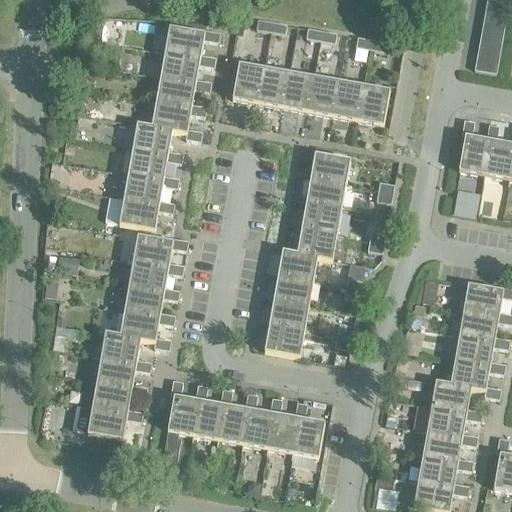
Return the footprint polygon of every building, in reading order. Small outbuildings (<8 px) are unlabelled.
[(486,0),(486,5),(508,9),(509,0),(486,0)] [(486,5),(484,17),(506,21),(508,9),(486,5)] [(484,17),(482,28),(504,32),(506,21),(484,17)] [(255,33),(270,36),(272,26),(257,24),(255,33)] [(272,26),(270,36),(284,39),(286,29),(272,26)] [(482,28),(480,40),(502,44),(504,32),(482,28)] [(168,32),(164,57),(199,63),(198,70),(213,72),(214,62),(199,59),(202,45),(217,47),(219,37),(203,34),(203,38),(168,32)] [(305,42),(320,45),(321,35),(307,32),(305,42)] [(321,35),(320,45),(334,48),(336,38),(321,35)] [(480,40),(478,51),(499,55),(502,44),(480,40)] [(355,51),(370,54),(371,44),(356,41),(355,51)] [(371,44),(370,54),(384,56),(386,46),(371,44)] [(478,51),(476,63),(497,67),(499,55),(478,51)] [(164,57),(159,82),(194,88),(193,94),(208,97),(210,87),(195,84),(198,70),(199,63),(164,57)] [(497,67),(476,63),(473,74),(495,78),(497,67)] [(231,104),(257,108),(263,73),(238,68),(231,104)] [(257,108),(282,113),(288,77),(263,73),(257,108)] [(282,113),(307,117),(313,82),(288,77),(282,113)] [(159,82),(155,107),(190,113),(189,119),(204,122),(206,112),(191,109),(193,94),(194,88),(159,82)] [(307,117),(332,121),(338,86),(313,82),(307,117)] [(332,121),(356,126),(363,90),(338,86),(332,121)] [(363,90),(356,126),(382,130),(388,95),(363,90)] [(155,107),(151,131),(151,132),(171,136),(185,139),(186,139),(186,134),(189,119),(190,113),(155,107)] [(458,176),(483,180),(490,145),(485,144),(470,142),(473,126),(463,125),(460,140),(464,141),(458,176)] [(136,128),(131,154),(167,160),(167,156),(171,136),(151,132),(151,131),(136,128)] [(483,180),(508,184),(511,162),(511,148),(510,149),(495,146),(498,131),(488,129),(485,144),(490,145),(483,180)] [(186,139),(185,139),(184,144),(200,147),(202,136),(186,134),(186,139)] [(131,154),(127,179),(162,185),(163,181),(166,166),(181,169),(182,158),(167,156),(167,160),(131,154)] [(313,158),(309,184),(344,190),(349,165),(313,158)] [(127,179),(123,204),(158,210),(159,206),(161,191),(176,194),(178,183),(163,181),(162,185),(127,179)] [(309,184),(305,209),(340,215),(344,190),(309,184)] [(379,187),(377,196),(392,199),(393,189),(379,187)] [(392,199),(377,196),(375,206),(390,208),(392,199)] [(158,210),(123,204),(118,229),(153,236),(157,216),(172,219),(174,208),(159,206),(158,210)] [(454,206),(452,218),(474,222),(476,213),(477,210),(454,206)] [(305,209),(300,234),(335,240),(340,215),(305,209)] [(300,234),(296,258),(296,259),(316,262),(316,263),(331,266),(335,240),(300,234)] [(370,236),(368,246),(383,248),(385,239),(370,236)] [(136,240),(132,266),(167,272),(168,268),(171,253),(186,256),(187,246),(172,243),(171,246),(136,240)] [(383,248),(368,246),(366,255),(381,258),(383,248)] [(281,255),(277,281),(312,287),(316,263),(316,262),(296,259),(296,258),(281,255)] [(59,261),(57,278),(76,280),(78,263),(59,261)] [(132,266),(127,291),(163,297),(164,293),(166,278),(181,281),(183,271),(168,268),(167,272),(132,266)] [(277,281),(272,306),(307,312),(312,287),(277,281)] [(346,283),(345,293),(359,295),(361,286),(346,283)] [(425,285),(421,307),(433,309),(437,287),(425,285)] [(467,290),(462,315),(498,321),(498,317),(501,303),(511,304),(511,294),(502,292),(502,296),(467,290)] [(127,291),(123,316),(158,322),(159,318),(162,303),(177,306),(179,295),(164,293),(163,297),(127,291)] [(359,295),(345,293),(343,302),(358,305),(359,295)] [(272,306),(268,331),(303,337),(307,312),(272,306)] [(415,309),(410,331),(419,333),(424,311),(415,309)] [(462,315),(458,340),(493,346),(494,342),(497,328),(511,330),(511,327),(511,319),(498,317),(498,321),(462,315)] [(123,316),(119,340),(119,341),(139,344),(139,345),(153,348),(154,348),(155,342),(157,328),(172,330),(174,320),(159,318),(158,322),(123,316)] [(56,321),(55,330),(64,331),(65,322),(56,321)] [(55,330),(54,339),(75,342),(76,333),(64,331),(55,330)] [(303,337),(268,331),(263,356),(298,362),(305,363),(305,362),(299,361),(303,337)] [(338,333),(336,342),(351,345),(352,335),(338,333)] [(104,337),(99,363),(135,369),(136,365),(139,345),(139,344),(119,341),(119,340),(104,337)] [(458,340),(453,365),(489,371),(490,367),(492,352),(507,355),(509,344),(494,342),(493,346),(458,340)] [(154,348),(153,348),(153,352),(168,355),(170,345),(155,342),(154,348)] [(351,345),(336,342),(334,352),(349,355),(351,345)] [(99,363),(95,388),(130,394),(131,389),(134,375),(149,377),(151,367),(136,365),(135,369),(99,363)] [(453,365),(449,389),(449,390),(469,393),(469,394),(484,397),(485,391),(488,377),(503,380),(505,369),(490,367),(489,371),(453,365)] [(404,383),(403,391),(422,394),(423,386),(404,383)] [(194,405),(179,402),(182,387),(172,385),(169,401),(172,401),(166,436),(161,470),(175,473),(180,443),(176,443),(177,438),(192,441),(198,405),(194,405)] [(434,386),(430,412),(465,418),(466,414),(469,394),(469,393),(449,390),(449,389),(434,386)] [(95,388),(91,413),(126,419),(127,414),(129,400),(145,402),(146,392),(131,389),(130,394),(95,388)] [(192,441),(217,445),(223,410),(219,409),(204,406),(207,391),(196,389),(194,405),(198,405),(192,441)] [(484,397),(483,402),(498,404),(500,394),(485,391),(484,397)] [(217,445),(241,449),(248,414),(243,413),(229,411),(232,396),(221,394),(219,409),(223,410),(217,445)] [(241,449),(266,454),(273,419),(268,418),(254,415),(256,400),(246,398),(243,413),(248,414),(241,449)] [(266,454),(291,458),(297,423),(293,422),(279,420),(281,404),(271,403),(268,418),(273,419),(266,454)] [(297,423),(291,458),(317,463),(323,427),(303,424),(306,409),(296,407),(293,422),(297,423)] [(430,412),(425,437),(461,443),(462,439),(464,424),(479,427),(481,416),(466,414),(465,418),(430,412)] [(126,419),(91,413),(86,438),(93,439),(121,444),(125,425),(140,427),(142,417),(127,414),(126,419)] [(386,421),(385,429),(395,431),(396,422),(386,421)] [(383,440),(380,455),(395,457),(398,436),(384,433),(383,440)] [(425,437),(421,462),(456,468),(457,463),(460,449),(475,452),(477,441),(462,439),(461,443),(425,437)] [(93,439),(91,451),(119,456),(121,444),(93,439)] [(492,494),(511,497),(511,460),(505,460),(508,445),(498,443),(495,458),(499,459),(492,494)] [(421,462),(417,486),(452,493),(453,488),(455,474),(470,476),(472,466),(457,463),(456,468),(421,462)] [(375,486),(374,491),(392,494),(394,482),(376,479),(376,481),(375,486)] [(246,491),(245,496),(258,499),(260,487),(252,485),(246,491)] [(452,493),(417,486),(412,511),(448,511),(451,498),(466,501),(468,491),(453,488),(452,493)]
